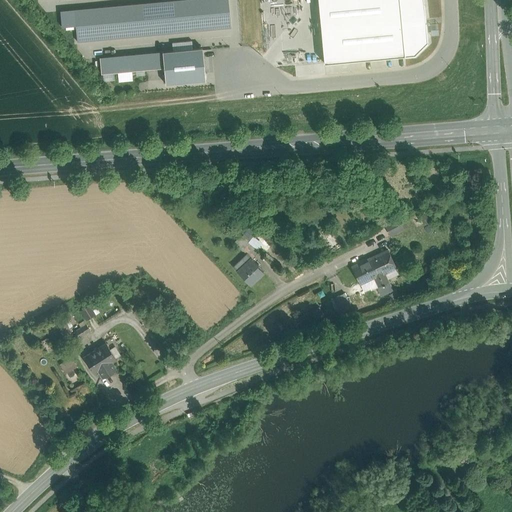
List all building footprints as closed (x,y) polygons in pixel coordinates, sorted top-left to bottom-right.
[(181,16),(179,0),(178,0),(172,1),(174,17),(181,16)] [(179,0),(181,16),(187,15),(186,0),(179,0)] [(195,15),(193,0),(186,0),(187,15),(195,15)] [(193,0),(195,15),(201,14),(200,0),(193,0)] [(209,13),(207,0),(200,0),(201,14),(209,13)] [(207,0),(209,13),(215,13),(214,0),(207,0)] [(222,12),(221,0),(214,0),(215,13),(222,12)] [(229,11),(228,0),(221,0),(222,12),(229,11)] [(423,0),(317,0),(324,63),(414,54),(427,42),(423,0)] [(167,17),(165,1),(158,2),(159,18),(167,17)] [(165,1),(167,17),(174,17),(172,1),(165,1)] [(159,18),(158,2),(151,3),(153,19),(159,18)] [(146,19),(144,3),(137,4),(138,20),(146,19)] [(144,3),(146,19),(153,19),(151,3),(144,3)] [(130,5),(132,21),(138,20),(137,4),(130,5)] [(116,6),(118,22),(124,21),(123,5),(116,6)] [(132,21),(130,5),(123,5),(124,21),(132,21)] [(118,22),(116,6),(109,7),(111,23),(118,22)] [(104,23),(102,7),(95,8),(97,24),(104,23)] [(102,7),(104,23),(111,23),(109,7),(102,7)] [(97,24),(95,8),(88,9),(90,25),(97,24)] [(83,25),(81,9),(74,10),(76,26),(83,25)] [(81,9),(83,25),(90,25),(88,9),(81,9)] [(67,11),(69,27),(76,26),(74,10),(67,11)] [(69,27),(67,11),(60,11),(62,27),(69,27)] [(231,28),(229,11),(222,12),(224,28),(231,28)] [(224,28),(222,12),(215,13),(217,29),(224,28)] [(210,30),(209,13),(201,14),(203,30),(210,30)] [(209,13),(210,30),(217,29),(215,13),(209,13)] [(195,15),(196,31),(203,30),(201,14),(195,15)] [(181,16),(182,32),(189,32),(187,15),(181,16)] [(196,31),(195,15),(187,15),(189,32),(196,31)] [(182,32),(181,16),(174,17),(175,33),(182,32)] [(168,33),(167,17),(159,18),(161,34),(168,33)] [(167,17),(168,33),(175,33),(174,17),(167,17)] [(161,34),(159,18),(153,19),(154,35),(161,34)] [(147,35),(146,19),(138,20),(140,36),(147,35)] [(146,19),(147,35),(154,35),(153,19),(146,19)] [(132,21),(133,37),(140,36),(138,20),(132,21)] [(118,22),(119,38),(126,37),(124,21),(118,22)] [(133,37),(132,21),(124,21),(126,37),(133,37)] [(119,38),(118,22),(111,23),(112,39),(119,38)] [(105,39),(104,23),(97,24),(98,40),(105,39)] [(104,23),(105,39),(112,39),(111,23),(104,23)] [(98,40),(97,24),(90,25),(91,41),(98,40)] [(84,41),(83,25),(76,26),(77,42),(84,41)] [(83,25),(84,41),(91,41),(90,25),(83,25)] [(164,68),(165,83),(205,80),(202,48),(162,52),(164,68)] [(157,69),(155,52),(148,53),(150,69),(157,69)] [(164,68),(162,52),(155,52),(157,69),(164,68)] [(142,54),(143,70),(150,69),(148,53),(142,54)] [(128,55),(129,71),(136,71),(134,54),(128,55)] [(143,70),(142,54),(134,54),(136,71),(143,70)] [(129,71),(128,55),(120,56),(122,72),(129,71)] [(115,72),(114,56),(107,57),(108,73),(115,72)] [(114,56),(115,72),(122,72),(120,56),(114,56)] [(100,58),(101,74),(108,73),(107,57),(100,58)] [(375,189),(370,195),(378,202),(383,196),(375,189)] [(397,217),(384,224),(390,235),(404,229),(397,217)] [(251,226),(242,237),(249,243),(254,236),(258,232),(251,226)] [(242,237),(240,236),(234,243),(243,251),(244,250),(247,253),(252,258),(259,251),(258,250),(249,243),(242,237)] [(264,243),(254,236),(249,243),(258,250),(264,243)] [(387,250),(370,258),(378,274),(384,272),(395,267),(387,250)] [(252,258),(247,253),(233,266),(249,284),(263,271),(257,265),(258,264),(252,258)] [(370,258),(352,267),(360,283),(373,277),(378,274),(370,258)] [(384,272),(378,274),(383,284),(388,282),(384,272)] [(378,274),(373,277),(377,284),(378,286),(383,284),(378,274)] [(388,282),(383,284),(385,289),(387,292),(392,290),(388,282)] [(383,284),(378,286),(377,284),(375,285),(379,293),(385,289),(383,284)] [(344,293),(331,299),(338,313),(351,307),(344,293)] [(62,315),(55,319),(66,337),(73,332),(62,315)] [(86,324),(81,328),(84,333),(90,330),(86,324)] [(81,328),(75,331),(79,337),(84,333),(81,328)] [(116,358),(106,343),(95,350),(109,373),(115,370),(110,362),(116,358)] [(95,350),(84,357),(93,372),(99,369),(104,377),(109,373),(95,350)] [(72,357),(59,363),(64,373),(77,367),(72,357)]
